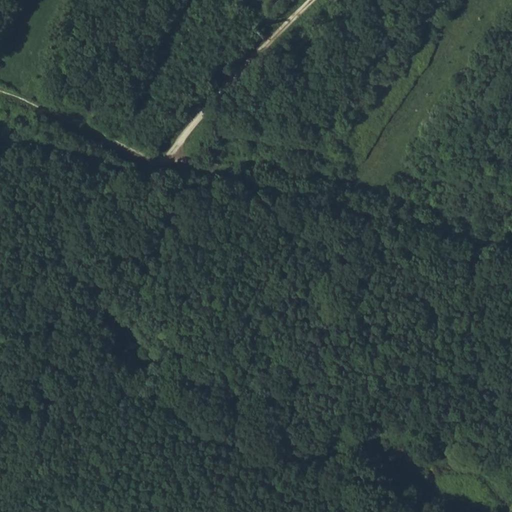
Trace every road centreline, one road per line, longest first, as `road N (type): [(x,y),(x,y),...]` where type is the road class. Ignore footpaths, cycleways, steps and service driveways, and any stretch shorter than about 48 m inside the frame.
road 1 (track): [(511,250),(182,161),(146,159),(0,88)]
road 2 (track): [(0,390),(184,134),(312,0)]
